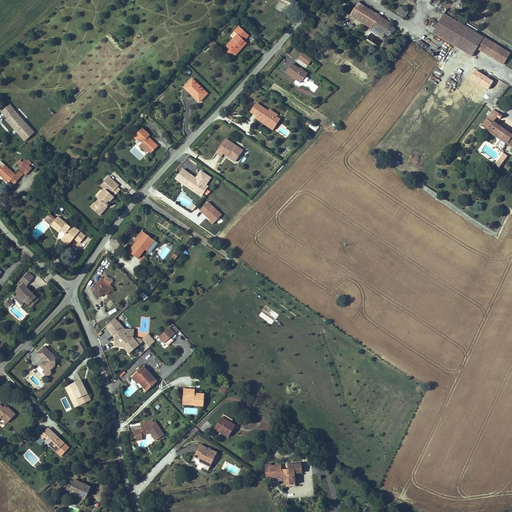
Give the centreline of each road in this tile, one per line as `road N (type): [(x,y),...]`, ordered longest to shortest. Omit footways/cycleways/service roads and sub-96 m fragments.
road 1 (tertiary): [(329,0),(131,207),(73,291)]
road 2 (unclassified): [(73,291),(111,392),(131,491)]
road 3 (track): [(370,0),(511,118)]
